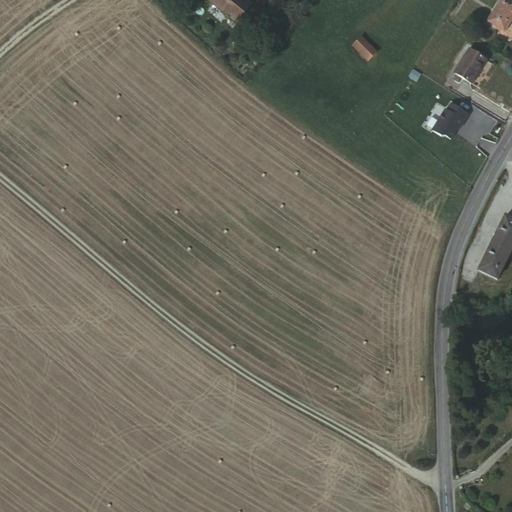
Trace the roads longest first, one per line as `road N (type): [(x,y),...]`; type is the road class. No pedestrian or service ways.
road 1 (track): [(442,489),(227,364),(0,180)]
road 2 (tertiary): [(444,511),(441,323),(450,273),(511,137)]
